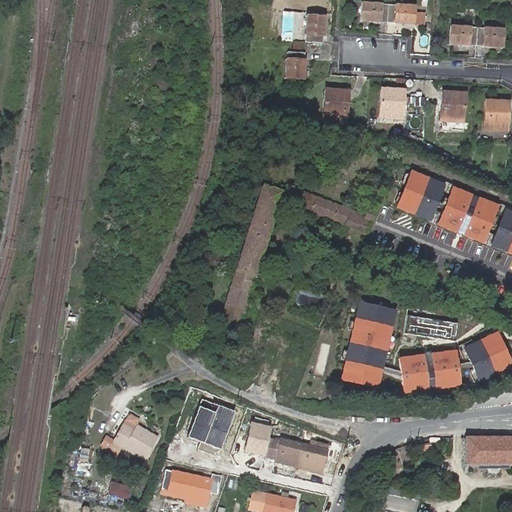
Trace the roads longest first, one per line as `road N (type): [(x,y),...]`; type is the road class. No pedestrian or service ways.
road 1 (track): [(197,367),(117,304),(71,281),(21,280),(0,331)]
road 2 (residential): [(388,427),(298,412),(197,367)]
road 3 (residential): [(511,79),(344,60)]
road 4 (residential): [(511,414),(388,427)]
